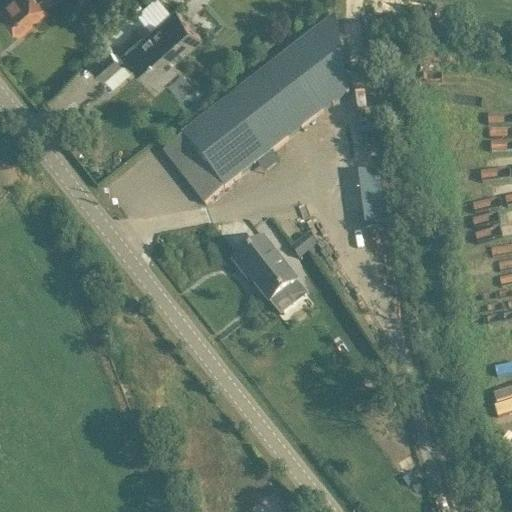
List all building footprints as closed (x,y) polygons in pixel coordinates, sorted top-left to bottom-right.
[(0,9),(19,32),(27,25),(45,9),(43,6),(49,0),(6,0),(0,6),(0,9)] [(150,0),(137,12),(152,29),(126,51),(157,87),(182,66),(176,58),(201,36),(176,7),(172,11),(162,0),(150,0)] [(205,205),(346,95),(333,20),(164,152),(205,205)] [(108,43),(89,60),(104,78),(123,61),(108,43)] [(178,94),(194,87),(185,70),(170,78),(178,94)] [(383,206),(379,170),(358,172),(363,208),(383,206)] [(318,246),(310,236),(293,249),(301,259),(318,246)] [(295,284),(262,241),(234,263),(244,275),(246,273),(270,304),(295,284)]
